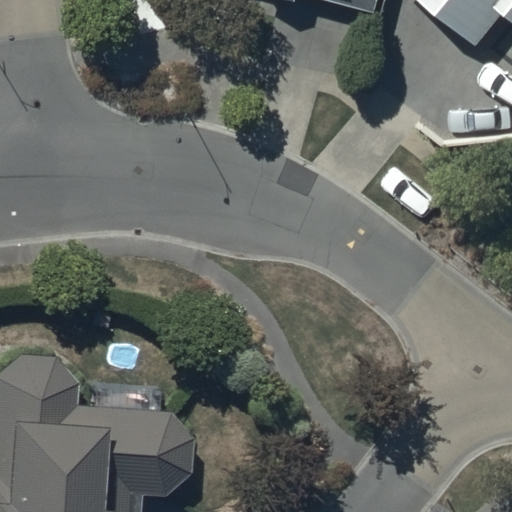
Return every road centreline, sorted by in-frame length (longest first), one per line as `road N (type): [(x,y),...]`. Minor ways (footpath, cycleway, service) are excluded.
road 1 (residential): [(47,179),(138,180),(305,215),(360,244),(496,352)]
road 2 (residential): [(496,352),(370,511)]
road 3 (residential): [(47,179),(26,0)]
